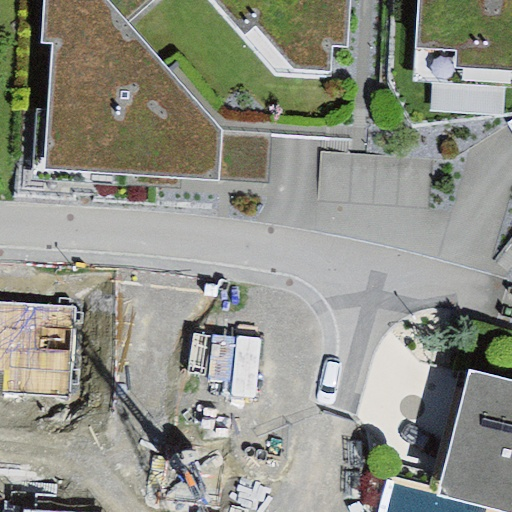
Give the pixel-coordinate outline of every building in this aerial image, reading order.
[(43,0),(41,44),(51,44),(43,172),(219,183),(219,179),(222,132),(223,129),(127,25),(154,0),(43,0)] [(210,0),(247,39),(258,28),(295,67),(329,69),(330,46),(348,47),(350,0),(210,0)] [(511,0),(419,0),(416,51),(455,54),(454,70),(511,73),(511,0)] [(222,132),(219,179),(269,182),(272,135),(222,132)] [(511,511),(511,384),(469,374),(439,497),(485,508),(502,511),(511,511)]
